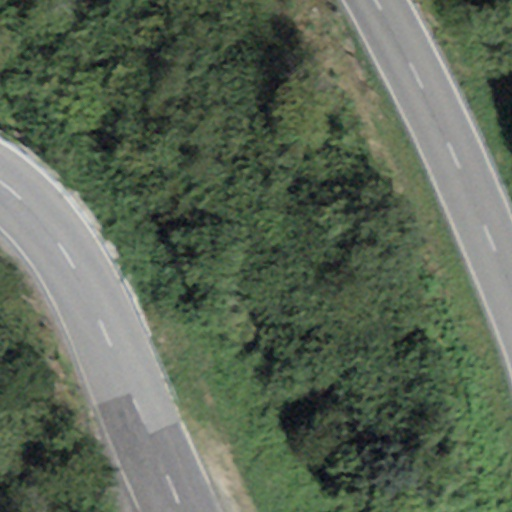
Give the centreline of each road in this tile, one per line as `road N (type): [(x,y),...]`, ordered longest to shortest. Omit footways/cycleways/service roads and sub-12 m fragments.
road 1 (tertiary): [(182,511),(99,326),(43,224),(0,189)]
road 2 (tertiary): [(370,0),(454,154),(511,296)]
